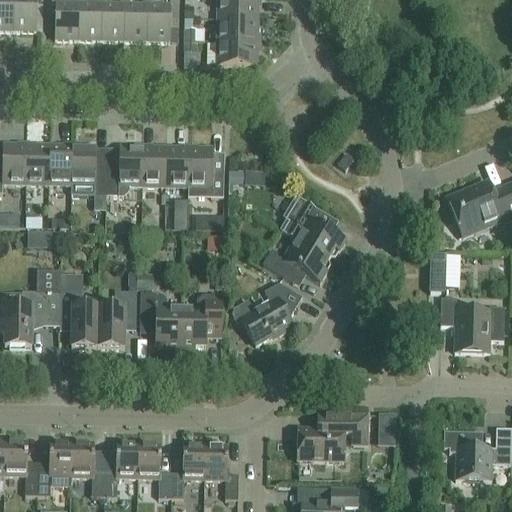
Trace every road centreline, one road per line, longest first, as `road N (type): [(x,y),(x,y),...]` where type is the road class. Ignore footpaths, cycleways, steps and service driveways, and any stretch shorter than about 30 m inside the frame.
road 1 (residential): [(0,98),(257,102),(314,55)]
road 2 (residential): [(258,409),(233,417),(0,412)]
road 3 (residential): [(511,388),(344,394),(307,360)]
road 4 (residential): [(307,360),(375,258),(394,187)]
road 5 (residential): [(394,187),(373,126),(314,55)]
road 6 (residential): [(394,187),(511,145)]
